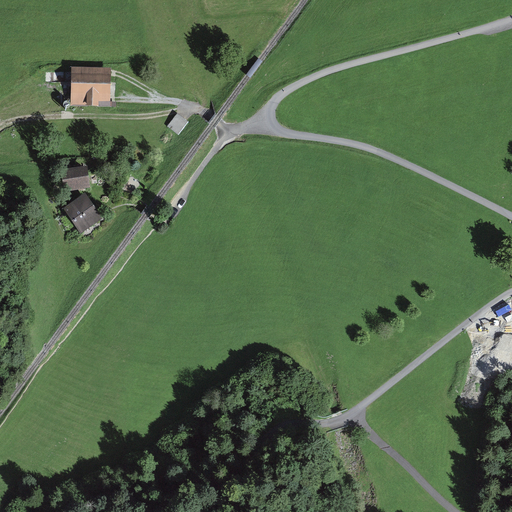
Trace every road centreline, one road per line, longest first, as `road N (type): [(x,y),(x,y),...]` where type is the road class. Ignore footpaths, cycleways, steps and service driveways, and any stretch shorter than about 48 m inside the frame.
road 1 (track): [(188,105),(0,122)]
road 2 (track): [(458,511),(351,414)]
